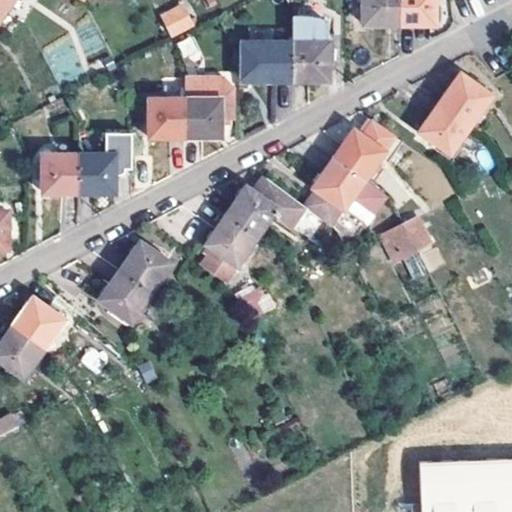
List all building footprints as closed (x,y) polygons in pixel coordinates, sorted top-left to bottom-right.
[(0,0),(0,9),(5,13),(13,0),(0,0)] [(400,24),(399,0),(362,0),(362,24),(400,24)] [(399,0),(400,24),(434,24),(434,0),(399,0)] [(194,29),(182,7),(160,19),(171,41),(194,29)] [(292,81),(328,81),(329,54),(335,54),(336,35),(329,35),(329,23),(319,21),(303,18),(293,18),(293,42),(292,81)] [(192,35),(177,43),(186,63),(202,56),(192,35)] [(238,81),(246,81),(292,81),(293,42),(239,43),(238,81)] [(459,74),(440,101),(472,123),(492,96),(482,89),(485,84),(477,79),(474,83),(459,74)] [(186,78),(186,99),(186,137),(221,136),(221,119),(232,119),(234,88),(223,78),(186,78)] [(246,81),(238,81),(238,90),(246,89),(246,81)] [(149,138),(186,137),(186,99),(149,99),(149,138)] [(451,154),(472,123),(440,101),(419,132),(432,141),(429,145),(436,151),(440,146),(451,154)] [(363,182),(395,136),(372,120),(361,135),(353,129),(332,159),(363,182)] [(78,193),(114,193),(114,176),(119,176),(124,173),(125,169),(132,169),(132,134),(112,134),(112,154),(79,154),(78,193)] [(42,194),(78,193),(79,154),(43,155),(43,168),(36,168),(36,176),(43,176),(42,194)] [(383,197),(363,182),(332,159),(313,187),(318,190),(311,200),(328,212),(336,201),(342,206),(334,216),(358,234),(383,197)] [(295,229),(310,207),(306,205),(266,178),(256,192),(245,185),(225,215),(257,237),(272,214),(295,229)] [(336,201),(328,212),(311,200),(306,205),(310,207),(331,222),(334,216),(342,206),(336,201)] [(0,210),(0,248),(8,249),(7,233),(14,233),(14,224),(7,223),(7,210),(0,210)] [(238,266),(257,237),(225,215),(205,244),(207,245),(234,263),(238,266)] [(404,226),(417,250),(431,243),(418,218),(404,226)] [(394,262),(417,250),(404,226),(381,237),(394,262)] [(120,270),(151,292),(171,264),(139,243),(120,270)] [(234,263),(207,245),(203,252),(205,253),(201,258),(202,262),(225,278),(234,263)] [(130,322),(151,292),(120,270),(99,299),(108,306),(106,310),(120,321),(123,316),(130,322)] [(262,283),(235,297),(248,322),(275,308),(262,283)] [(13,326),(45,348),(65,320),(60,316),(64,310),(53,302),(49,308),(33,297),(13,326)] [(25,378),(45,348),(13,326),(0,344),(0,360),(6,365),(3,370),(10,374),(13,370),(25,378)] [(88,346),(79,362),(99,373),(108,357),(88,346)] [(0,436),(19,427),(13,413),(0,420),(0,436)] [(511,511),(511,457),(420,461),(421,511),(511,511)]
